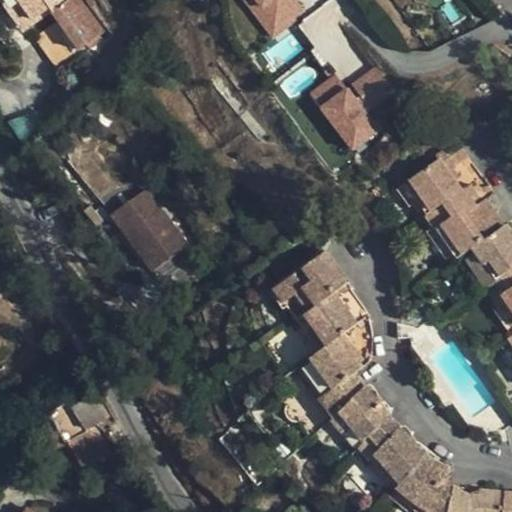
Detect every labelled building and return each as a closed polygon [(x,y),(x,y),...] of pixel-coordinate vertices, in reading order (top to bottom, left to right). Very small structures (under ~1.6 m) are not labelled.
[(0,0),(10,15),(16,12),(27,29),(52,11),(78,49),(103,33),(80,0),(0,0)] [(244,0),(268,37),(305,15),(296,0),(244,0)] [(22,32),(27,29),(16,12),(10,15),(22,32)] [(54,65),(76,48),(57,21),(35,37),(54,65)] [(368,112),(396,90),(375,63),(347,85),(368,112)] [(307,93),(352,152),(378,132),(334,73),(307,93)] [(462,190),(454,178),(448,170),(454,167),(466,157),(456,142),(437,155),(439,159),(395,190),(408,207),(413,206),(418,213),(422,211),(430,223),(423,228),(448,265),(465,254),(468,259),(466,261),(472,271),(467,274),(479,292),(483,289),(492,302),(489,304),(511,337),(499,345),(511,363),(511,238),(486,200),(483,201),(477,206),(464,188),(462,190)] [(459,175),(454,167),(448,170),(454,178),(459,175)] [(471,183),(464,188),(477,206),(483,201),(471,183)] [(143,189),(108,214),(149,270),(184,244),(143,189)] [(502,511),(504,493),(481,490),(480,497),(468,495),(453,488),(441,482),(449,469),(424,457),(390,416),(356,372),(362,367),(358,361),(349,349),(354,345),(345,332),(357,322),(335,291),(331,286),(345,276),(326,249),(273,287),(318,350),(300,365),(322,396),(318,399),(334,419),(331,422),(356,453),(361,449),(370,460),(367,466),(392,495),(410,511),(502,511)] [(349,281),(345,276),(331,286),(335,291),(349,281)] [(363,357),(354,345),(349,349),(358,361),(363,357)] [(99,425),(88,432),(72,403),(52,414),(68,445),(71,443),(84,468),(103,457),(99,450),(110,444),(99,425)] [(453,488),(449,469),(441,482),(453,488)] [(160,511),(155,507),(157,505),(145,494),(131,509),(134,511),(160,511)]
